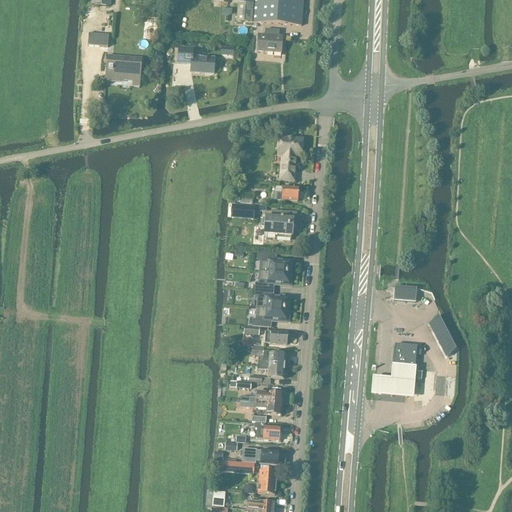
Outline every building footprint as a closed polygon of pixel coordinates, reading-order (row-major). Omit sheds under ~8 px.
[(212,0),(212,2),(224,3),(238,4),(237,22),(301,27),(302,0),(212,0)] [(108,37),(106,36),(106,32),(91,31),(90,35),(88,35),(87,47),(107,49),(108,37)] [(258,36),(257,53),(280,55),(282,38),(278,38),(279,32),(264,31),(264,36),(261,36),(258,36)] [(184,66),(185,64),(191,64),(190,74),(213,75),(214,59),(192,58),(192,50),(178,49),(177,65),(184,66)] [(139,82),(141,60),(107,58),(105,82),(119,83),(120,81),(139,82)] [(278,139),(277,157),(282,157),(280,181),(294,182),(296,159),(301,159),(302,141),(278,139)] [(274,201),(297,203),(298,190),(282,189),(281,195),(274,194),(274,201)] [(240,205),(252,206),(253,197),(240,196),(240,205)] [(236,215),(246,215),(247,206),(237,205),(236,215)] [(296,214),(279,213),(271,212),(271,219),(265,219),(262,219),(262,228),(264,228),(263,236),(277,237),(277,239),(290,240),(290,238),(291,238),(293,222),(296,222),(296,214)] [(257,254),(257,262),(260,262),(259,273),(291,275),(291,273),(292,272),(292,267),(291,266),(292,263),(275,262),(276,255),(270,255),(257,254)] [(255,284),(255,291),(273,292),(274,286),(290,287),(290,285),(291,283),(291,279),(291,278),(291,275),(259,273),(258,284),(255,284)] [(393,288),(392,302),(416,304),(417,290),(393,288)] [(255,291),(254,298),(257,298),(256,309),(288,312),(288,309),(289,308),(289,304),(289,302),(289,300),(273,298),(273,292),(255,291)] [(252,320),(252,328),(264,329),(270,329),(271,323),(287,324),(287,321),(288,320),(288,315),(288,314),(288,312),(256,309),(255,320),(252,320)] [(244,329),(243,336),(259,337),(259,330),(244,329)] [(286,346),(287,335),(271,334),(265,334),(264,344),(270,345),(286,346)] [(394,346),(392,368),(415,370),(416,368),(415,368),(416,348),(394,346)] [(262,358),(262,363),(258,363),(257,367),(284,369),(285,357),(270,356),(270,353),(263,352),(263,350),(252,349),(251,357),(262,358)] [(267,380),(283,381),(284,369),(257,367),(257,371),(268,372),(267,380)] [(415,370),(391,368),(390,380),(383,380),(371,378),(369,397),(382,398),(412,401),(415,370)] [(249,384),(249,385),(251,385),(252,385),(259,385),(261,385),(262,378),(249,377),(249,384)] [(236,383),(236,390),(250,391),(251,385),(249,385),(249,384),(236,383)] [(249,399),(249,405),(281,407),(282,396),(276,396),(271,395),(269,395),(269,393),(256,392),(256,398),(256,400),(249,399)] [(239,404),(238,409),(255,411),(255,410),(266,411),(266,416),(281,417),(281,407),(249,405),(239,404)] [(254,425),(254,430),(256,430),(255,441),(263,441),(279,442),(280,430),(264,428),(264,426),(254,425)] [(225,445),(225,452),(237,453),(237,445),(225,445)] [(243,450),(242,463),(245,463),(255,464),(255,461),(260,462),(260,465),(260,466),(277,467),(278,453),(261,452),(261,453),(256,453),(257,451),(243,450)] [(220,473),(240,475),(240,465),(235,464),(227,464),(223,463),(222,463),(221,463),(221,464),(220,472),(220,473)] [(276,474),(259,472),(257,495),(274,497),(276,474)] [(252,494),(253,487),(244,486),(243,494),(252,494)] [(213,493),(212,508),(224,509),(225,497),(225,494),(213,493)] [(246,511),(248,511),(258,511),(273,511),(274,504),(259,503),(246,502),(246,511)]
